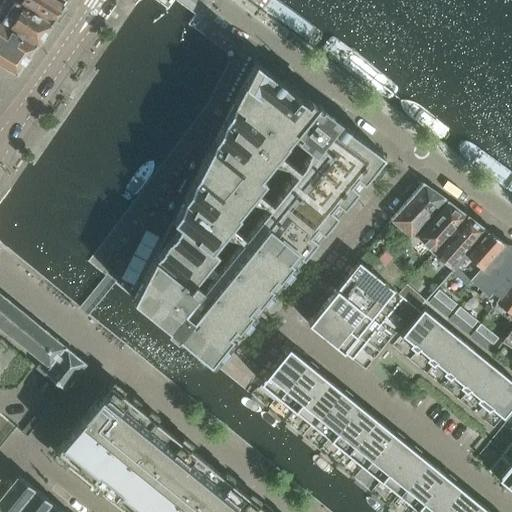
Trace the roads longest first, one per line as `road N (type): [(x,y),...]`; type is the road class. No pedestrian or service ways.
road 1 (residential): [(280,314),(511,507)]
road 2 (residential): [(415,151),(209,0)]
road 3 (residential): [(415,151),(280,314)]
road 4 (residential): [(105,511),(34,454),(68,409)]
road 5 (tertiary): [(19,117),(102,0)]
